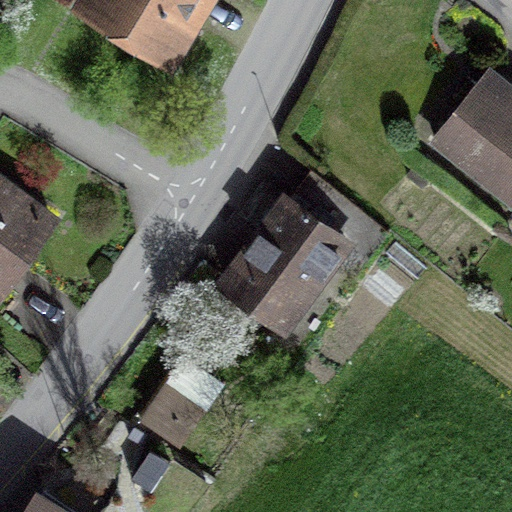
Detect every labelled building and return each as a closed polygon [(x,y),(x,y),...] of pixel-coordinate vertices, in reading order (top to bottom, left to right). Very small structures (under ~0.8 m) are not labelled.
[(220,0),(72,0),(65,13),(172,79),(220,0)] [(511,227),(511,89),(491,71),(419,154),(509,231),(511,227)] [(65,227),(0,180),(0,305),(5,309),(65,227)] [(358,252),(268,184),(193,284),(283,351),(358,252)] [(191,364),(150,422),(180,444),(222,385),(191,364)] [(50,511),(20,495),(10,511),(50,511)]
